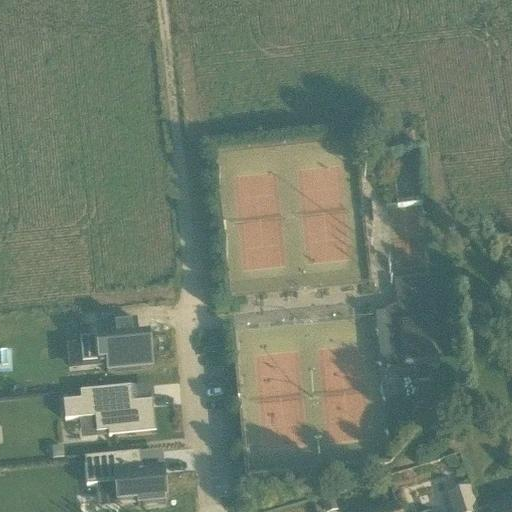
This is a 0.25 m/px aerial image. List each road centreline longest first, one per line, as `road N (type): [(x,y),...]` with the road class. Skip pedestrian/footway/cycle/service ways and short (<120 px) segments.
road 1 (residential): [(209,511),(181,250)]
road 2 (track): [(159,0),(181,250)]
